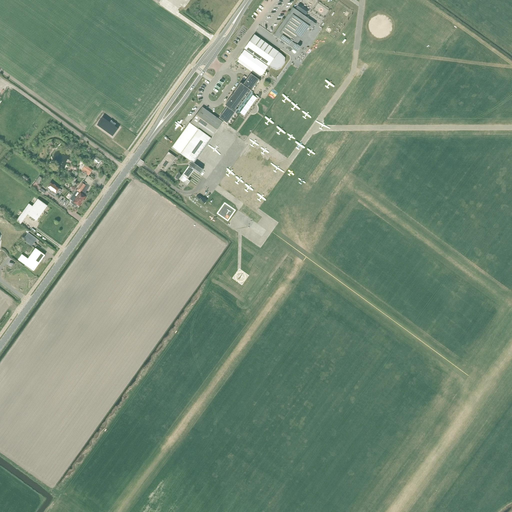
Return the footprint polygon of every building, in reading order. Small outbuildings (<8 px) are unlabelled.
[(299,4),(296,9),(302,13),(306,8),(299,4)] [(289,50),(292,50),(293,50),(296,52),(299,47),(297,46),(310,27),(312,29),(316,24),(293,8),(273,36),(287,45),(287,46),(287,47),(287,48),(287,49),(288,49),(288,50),(289,50)] [(239,59),(237,62),(259,78),(261,75),(262,76),(263,75),(265,76),(268,73),(265,71),(269,66),(271,68),(276,70),(281,68),(284,63),(285,58),(281,54),(279,52),(254,35),(244,49),(245,49),(238,59),(239,59)] [(227,107),(219,118),(228,125),(236,114),(237,114),(240,113),(253,95),(252,92),(260,81),(251,74),(243,85),(241,83),(225,106),(227,107)] [(190,124),(211,139),(223,122),(205,109),(203,108),(190,124)] [(102,118),(97,125),(112,137),(118,129),(114,126),(116,124),(111,121),(109,123),(102,118)] [(211,139),(190,124),(189,123),(172,148),(192,162),(179,180),(187,185),(190,181),(188,179),(194,170),(199,174),(203,169),(194,163),(211,139)] [(158,167),(160,168),(165,172),(174,160),(175,158),(168,153),(163,161),(158,167)] [(76,191),(73,195),(76,198),(83,202),(86,198),(85,197),(87,194),(85,193),(90,186),(86,184),(83,182),(82,183),(77,190),(76,191)] [(51,183),(47,188),(55,194),(59,189),(51,183)] [(73,195),(70,199),(72,201),(71,203),(70,203),(76,207),(77,205),(80,207),(83,202),(76,198),(73,195)] [(42,203),(38,200),(32,207),(32,208),(36,211),(36,210),(37,211),(42,203)] [(47,207),(42,203),(37,211),(41,214),(47,207)] [(29,205),(27,208),(31,211),(28,215),(30,217),(30,218),(31,219),(32,219),(33,219),(36,221),(41,214),(37,211),(36,210),(36,211),(32,208),(32,207),(29,205)] [(27,208),(24,212),(17,222),(21,225),(28,215),(31,211),(27,208)] [(26,237),(34,243),(37,239),(28,233),(26,237)] [(34,243),(26,237),(23,240),(32,246),(34,243)] [(21,255),(18,260),(34,271),(45,256),(35,250),(28,260),(21,255)]
